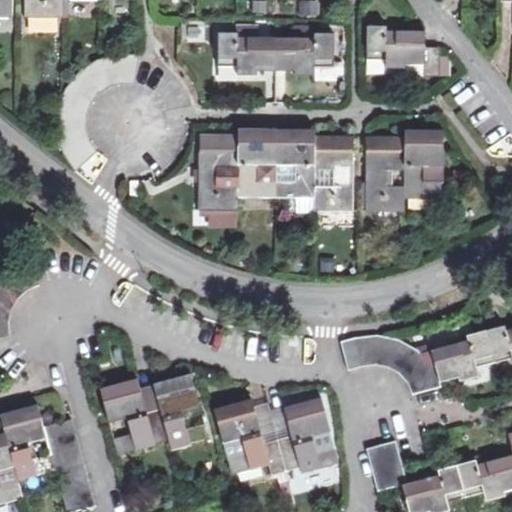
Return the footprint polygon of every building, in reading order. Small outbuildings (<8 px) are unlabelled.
[(0,0),(0,11),(11,11),(10,0),(0,0)] [(23,0),(23,11),(27,11),(60,12),(64,12),(63,0),(23,0)] [(59,20),(60,12),(27,11),(27,19),(59,20)] [(425,61),(424,66),(424,72),(428,72),(437,73),(439,42),(425,42),(426,28),(424,28),(406,27),(401,26),(386,25),(386,22),(368,21),(366,54),(385,55),(385,63),(404,64),(405,60),(421,60),(425,61)] [(238,23),(238,26),(238,31),(256,31),(257,23),(238,23)] [(295,23),(295,32),(313,32),(314,27),(314,23),(295,23)] [(275,64),(275,32),(256,31),(238,31),(238,26),(219,26),(217,58),(236,59),(236,67),(255,68),(255,64),(275,64)] [(295,32),(275,32),(275,64),(294,65),(293,69),(312,70),(313,60),(332,61),(334,28),(314,27),(313,32),(295,32)] [(137,79),(140,50),(117,51),(101,57),(97,58),(80,70),(69,86),(63,103),(62,105),(60,129),(66,148),(77,164),(80,167),(99,147),(97,144),(95,143),(93,139),(91,137),(90,134),(89,131),(88,128),(87,125),(87,122),(87,119),(87,116),(87,113),(87,110),(88,107),(89,104),(90,101),(92,99),(93,96),(97,91),(103,88),(108,85),(112,83),(117,82),(122,80),(127,80),(137,79)] [(276,122),(237,121),(237,130),(253,130),(252,134),(275,135),(276,122)] [(276,122),(275,135),(301,135),(301,130),(315,131),(315,123),(276,122)] [(444,136),(444,124),(405,123),(405,133),(416,133),(416,136),(444,136)] [(237,130),(200,129),(199,164),(203,164),(203,171),(198,172),(198,203),(236,204),(236,191),(237,180),(220,179),(220,164),(237,164),(237,130)] [(253,130),(237,130),(237,164),(237,180),(236,191),(275,191),(276,172),(259,172),(259,158),(276,158),(275,135),(252,134),(253,130)] [(301,135),(275,135),(276,158),(291,159),(291,173),(276,172),(275,191),(296,191),(314,192),(314,181),(314,164),(315,131),(301,130),(301,135)] [(353,132),(315,131),(314,164),(331,165),(330,181),(314,181),(314,192),(314,204),(352,205),(352,182),(352,172),(348,172),(349,165),(353,165),(353,132)] [(405,133),(367,132),(365,165),(370,165),(370,173),(366,172),(365,205),(404,205),(404,192),(404,182),(387,182),(387,165),(404,165),(405,133)] [(416,133),(405,133),(404,165),(404,182),(404,192),(442,193),(442,176),(426,175),(427,160),(443,159),(444,136),(416,136),(416,133)] [(295,204),(314,204),(314,192),(296,191),(295,204)] [(0,335),(7,334),(6,328),(6,324),(7,318),(8,315),(10,309),(15,300),(19,295),(25,291),(30,287),(36,285),(29,258),(6,268),(0,273),(0,335)] [(437,382),(456,377),(456,382),(477,376),(476,368),(510,360),(511,366),(511,329),(502,332),(501,326),(465,336),(467,341),(429,351),(432,365),(428,367),(424,361),(419,356),(415,352),(410,348),(399,342),(388,339),(382,338),(375,337),(368,337),(362,337),(349,340),(340,342),(348,369),(355,366),(358,365),(365,364),(369,364),(372,364),(379,365),(384,366),(390,368),(393,370),(398,373),(402,377),(406,382),(407,384),(410,389),(411,394),(438,387),(437,382)] [(153,384),(155,390),(166,388),(168,392),(192,385),(189,375),(153,384)] [(155,390),(159,408),(144,413),(135,379),(126,382),(100,389),(109,423),(125,419),(129,433),(113,437),(117,454),(168,440),(170,449),(206,440),(202,424),(186,429),(182,415),(198,410),(192,385),(168,392),(166,388),(155,390)] [(313,452),(296,457),(299,467),(300,473),(337,464),(319,399),(283,410),(290,436),(292,444),(309,439),(313,452)] [(244,454),(227,459),(231,475),(266,466),(261,444),(252,408),(250,400),(214,410),(223,444),(240,440),(244,454)] [(0,413),(0,416),(1,420),(13,416),(14,421),(40,414),(37,404),(0,413)] [(266,404),(252,408),(261,444),(275,441),(268,414),(266,404)] [(283,410),(268,414),(275,441),(290,436),(283,410)] [(54,470),(49,451),(32,456),(28,441),(45,436),(43,427),(40,414),(14,421),(13,416),(1,420),(4,430),(8,444),(14,465),(18,480),(54,470)] [(45,436),(49,451),(54,470),(65,511),(92,503),(71,419),(43,427),(45,436)] [(299,467),(296,457),(292,444),(290,436),(275,441),(283,471),(299,467)] [(261,444),(266,466),(269,475),(283,471),(275,441),(261,444)] [(0,502),(3,502),(23,496),(18,480),(0,484),(0,468),(14,465),(8,444),(0,445),(0,502)] [(366,451),(377,491),(401,486),(403,485),(393,444),(366,451)] [(501,493),(511,490),(511,456),(493,462),(501,493)] [(501,493),(493,462),(474,467),(473,463),(455,467),(464,500),(481,495),(483,503),(502,499),(501,493)] [(464,500),(455,467),(437,472),(438,476),(419,481),(427,511),(447,511),(446,504),(464,500)] [(407,511),(427,511),(419,481),(403,485),(401,486),(407,511)]
